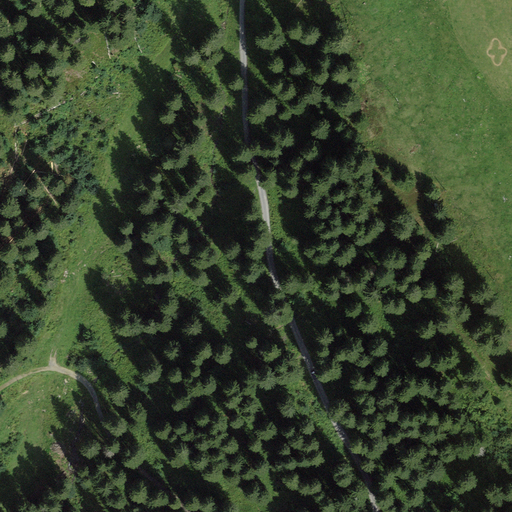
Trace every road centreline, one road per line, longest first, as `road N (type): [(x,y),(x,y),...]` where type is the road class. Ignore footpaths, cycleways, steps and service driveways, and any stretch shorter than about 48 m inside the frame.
road 1 (track): [(242,0),(245,122),(276,280),(321,396),(359,457),(376,511)]
road 2 (track): [(188,511),(128,460),(84,378),(50,366),(20,372),(0,388)]
